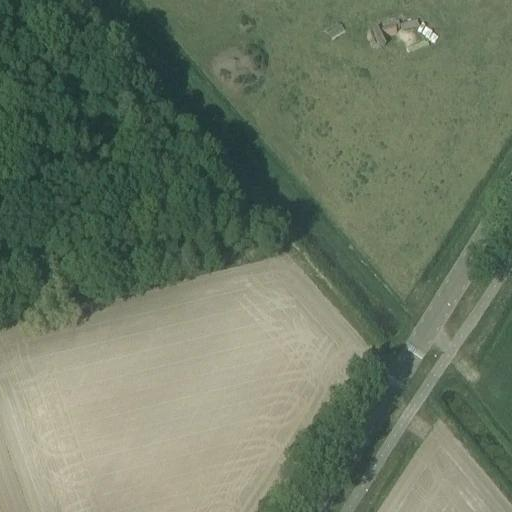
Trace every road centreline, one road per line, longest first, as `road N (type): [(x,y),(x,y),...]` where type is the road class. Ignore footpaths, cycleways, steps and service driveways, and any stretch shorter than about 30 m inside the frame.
road 1 (track): [(425,384),(401,371),(110,56),(75,0)]
road 2 (unclassified): [(312,511),(511,195)]
